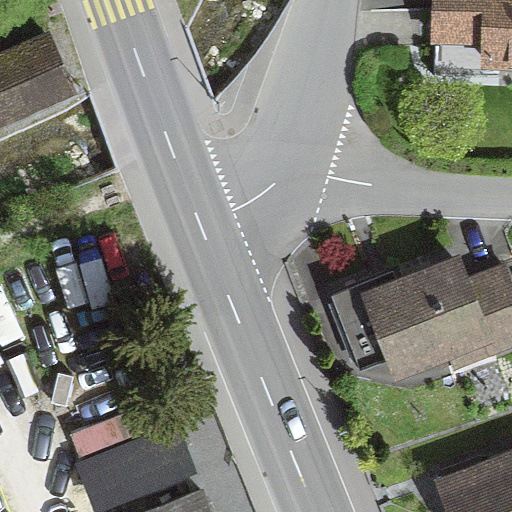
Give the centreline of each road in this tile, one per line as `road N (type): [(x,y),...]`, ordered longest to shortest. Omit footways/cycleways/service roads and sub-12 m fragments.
road 1 (secondary): [(318,511),(196,211)]
road 2 (residential): [(269,156),(372,181),(511,191)]
road 3 (secondary): [(196,211),(116,0)]
road 4 (residential): [(320,0),(269,156)]
